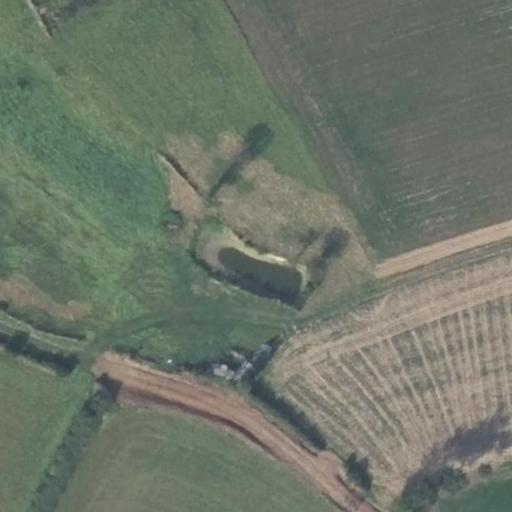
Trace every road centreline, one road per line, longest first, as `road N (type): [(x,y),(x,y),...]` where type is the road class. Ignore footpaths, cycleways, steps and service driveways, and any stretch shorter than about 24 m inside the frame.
road 1 (track): [(88,346),(130,316),(175,303),(316,319),(511,241)]
road 2 (track): [(0,319),(164,375),(270,428),(363,511)]
